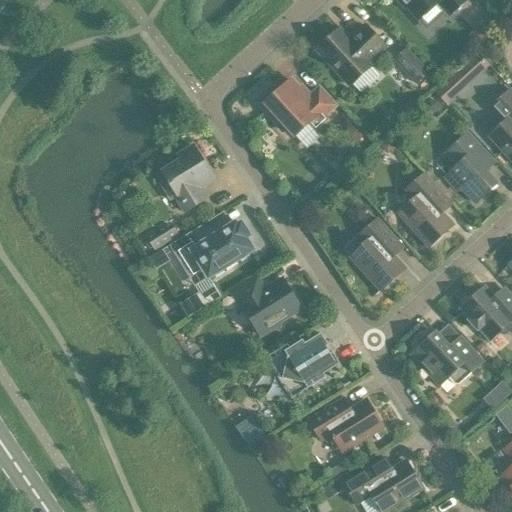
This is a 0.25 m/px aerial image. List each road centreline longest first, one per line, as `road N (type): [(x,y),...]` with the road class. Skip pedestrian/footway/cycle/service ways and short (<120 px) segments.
road 1 (residential): [(369,344),(210,100),(312,0)]
road 2 (residential): [(478,511),(369,344)]
road 3 (residential): [(369,344),(511,214)]
